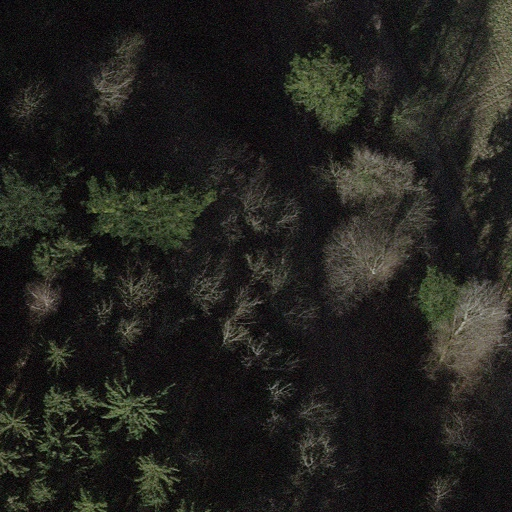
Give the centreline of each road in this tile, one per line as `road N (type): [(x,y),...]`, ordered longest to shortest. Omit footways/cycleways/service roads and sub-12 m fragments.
road 1 (track): [(268,0),(355,461),(353,511)]
road 2 (track): [(511,339),(354,0)]
